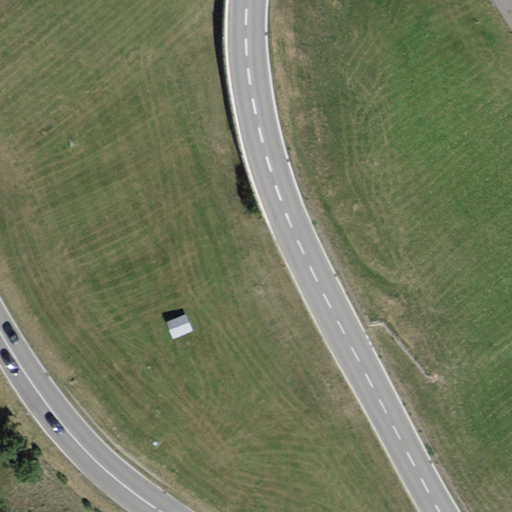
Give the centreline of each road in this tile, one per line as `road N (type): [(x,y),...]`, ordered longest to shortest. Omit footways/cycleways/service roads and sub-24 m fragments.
road 1 (secondary): [(440,511),(290,224),(253,102),(247,0)]
road 2 (secondary): [(0,328),(72,436),(162,511)]
